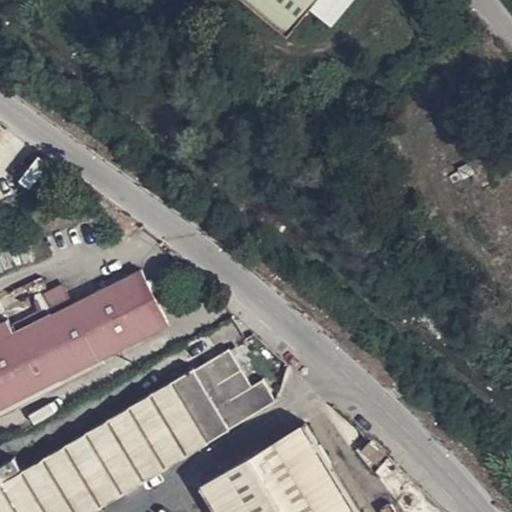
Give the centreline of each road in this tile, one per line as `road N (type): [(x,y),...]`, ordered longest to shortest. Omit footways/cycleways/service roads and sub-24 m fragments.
road 1 (unclassified): [(0,96),(243,284),(479,511)]
road 2 (unknown): [(353,383),(228,446),(150,511)]
road 3 (unknown): [(175,229),(0,292)]
